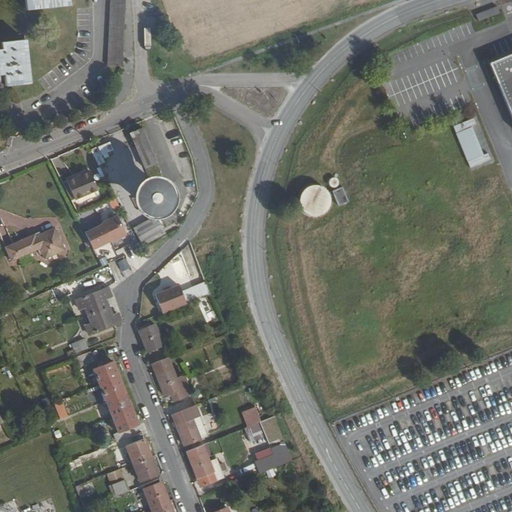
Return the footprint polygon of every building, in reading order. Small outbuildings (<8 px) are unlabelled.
[(23,0),(24,10),(70,5),(69,0),(23,0)] [(109,0),(107,65),(123,66),(125,0),(109,0)] [(479,20),(499,13),(497,7),(477,14),(479,20)] [(0,75),(2,75),(3,85),(27,83),(23,40),(0,42),(0,75)] [(511,120),(511,54),(489,64),(511,120)] [(471,119),(453,125),(468,168),(491,160),(489,152),(484,154),(471,119)] [(480,124),(474,126),(482,154),(488,152),(480,124)] [(132,134),(146,168),(159,163),(145,128),(132,134)] [(91,150),(100,166),(105,163),(101,154),(103,153),(105,158),(109,155),(108,152),(113,149),(110,142),(91,150)] [(184,172),(186,178),(193,175),(191,169),(184,172)] [(67,180),(75,199),(98,189),(91,171),(67,180)] [(333,177),(331,177),(329,178),(328,180),(328,181),(328,183),(329,185),(331,186),(332,187),(334,187),(336,186),(337,184),(338,183),(338,180),(337,179),(335,177),(333,177)] [(141,191),(140,193),(140,194),(140,195),(140,196),(140,197),(140,198),(140,199),(141,200),(141,201),(142,203),(142,204),(143,204),(144,205),(144,206),(146,206),(147,207),(147,208),(148,208),(149,208),(150,208),(151,209),(152,209),(153,209),(154,209),(155,209),(156,209),(157,208),(158,208),(159,207),(161,206),(162,205),(163,204),(164,203),(164,202),(165,201),(165,200),(166,199),(166,198),(166,197),(166,195),(166,194),(166,193),(165,192),(165,190),(164,189),(163,187),(162,186),(161,185),(160,184),(158,183),(156,183),(155,183),(154,183),(153,183),(151,183),(150,183),(148,183),(147,184),(145,185),(144,186),(143,187),(142,188),(141,190),(141,191)] [(313,183),(308,184),(305,185),(302,187),(300,190),(299,192),(298,195),(297,199),(298,204),(301,209),(304,212),(307,213),(311,214),(317,214),(321,212),(325,209),(326,206),(328,201),(328,198),(327,193),(325,190),(324,188),(322,187),(319,184),(313,183)] [(179,186),(169,208),(183,214),(193,192),(179,186)] [(341,187),(332,191),(338,206),(347,202),(341,187)] [(159,217),(167,234),(181,227),(172,209),(159,217)] [(151,220),(136,228),(144,245),(167,234),(155,210),(148,213),(151,220)] [(85,232),(93,249),(111,241),(111,242),(126,235),(117,215),(102,223),(102,224),(85,232)] [(35,234),(6,247),(13,261),(41,248),(45,259),(66,249),(56,228),(37,236),(35,234)] [(180,292),(174,295),(167,297),(162,299),(156,302),(160,314),(166,312),(172,309),(179,307),(185,305),(191,302),(198,299),(204,297),(210,294),(206,282),(199,285),(193,287),(187,290),(180,292)] [(84,307),(90,323),(85,325),(89,335),(121,322),(117,313),(112,314),(105,298),(110,296),(107,287),(75,300),(79,309),(84,307)] [(138,331),(146,350),(162,344),(154,325),(138,331)] [(71,345),(75,353),(87,348),(84,339),(71,345)] [(77,357),(81,365),(94,361),(90,351),(77,357)] [(151,363),(165,396),(170,394),(173,401),(191,394),(184,375),(176,379),(167,357),(151,363)] [(93,369),(118,432),(115,433),(118,441),(132,435),(129,428),(138,424),(113,361),(93,369)] [(53,403),(60,419),(68,416),(62,399),(53,403)] [(170,412),(183,444),(199,437),(191,417),(197,414),(193,403),(170,412)] [(254,407),(240,413),(251,441),(265,436),(254,407)] [(191,417),(199,437),(206,434),(197,414),(191,417)] [(126,446),(140,480),(157,473),(144,439),(126,446)] [(185,449),(201,489),(217,482),(201,443),(185,449)] [(255,462),(259,473),(279,466),(274,455),(255,462)] [(79,458),(67,462),(69,469),(81,465),(79,458)] [(106,468),(116,493),(126,489),(116,464),(106,468)] [(144,491),(152,511),(172,511),(162,484),(144,491)]
